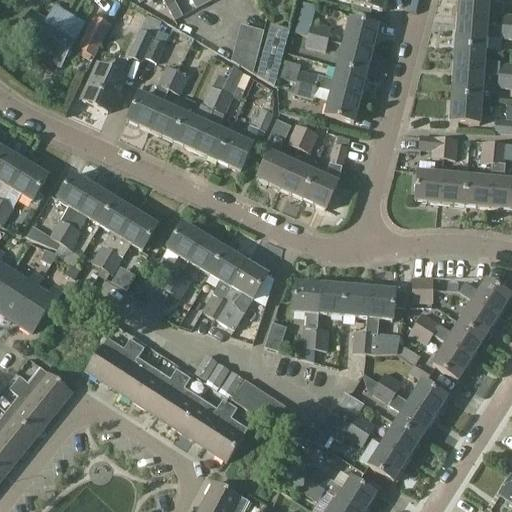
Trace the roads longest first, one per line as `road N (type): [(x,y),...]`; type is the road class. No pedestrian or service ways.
road 1 (residential): [(361,250),(292,239),(0,103)]
road 2 (residential): [(179,511),(198,473),(87,405),(0,511)]
road 3 (residential): [(361,250),(423,0)]
road 4 (residential): [(430,511),(511,383)]
road 5 (residential): [(511,253),(436,244),(361,250)]
